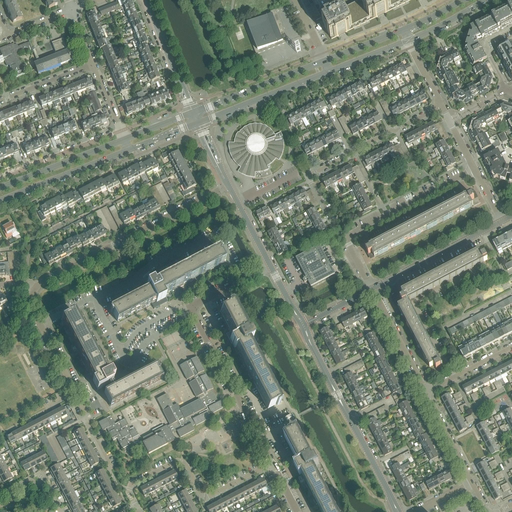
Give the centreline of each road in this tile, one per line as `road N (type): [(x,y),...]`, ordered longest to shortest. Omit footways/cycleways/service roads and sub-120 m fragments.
road 1 (residential): [(272,463),(190,305),(270,264)]
road 2 (residential): [(35,285),(227,183)]
road 3 (tertiary): [(398,511),(303,325)]
road 4 (residential): [(133,505),(131,483),(181,458),(203,498),(272,463)]
road 5 (residential): [(345,236),(474,167)]
road 6 (tertiary): [(373,288),(502,220)]
road 7 (tertiary): [(197,122),(330,72)]
road 8 (tertiary): [(325,62),(193,113)]
road 9 (tertiary): [(0,200),(128,150)]
road 10 (tertiary): [(124,140),(0,188)]
road 11 (residential): [(0,175),(120,131)]
road 12 (tertiary): [(193,113),(145,0)]
road 13 (residential): [(345,236),(306,174),(350,152)]
